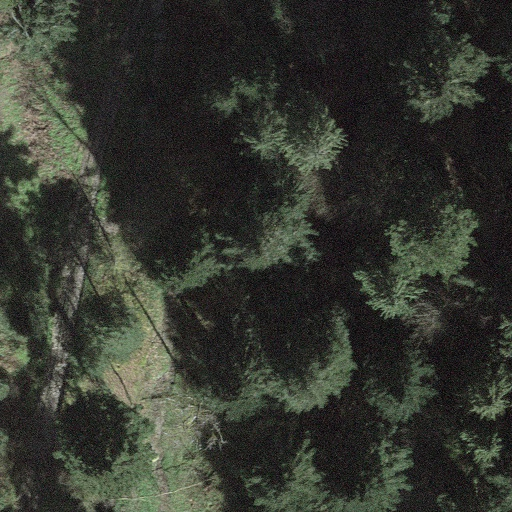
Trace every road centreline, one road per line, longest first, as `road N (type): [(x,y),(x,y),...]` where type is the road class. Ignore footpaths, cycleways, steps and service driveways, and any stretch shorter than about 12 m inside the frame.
road 1 (track): [(154,0),(116,89),(61,265),(21,511)]
road 2 (track): [(392,511),(352,282),(359,0)]
